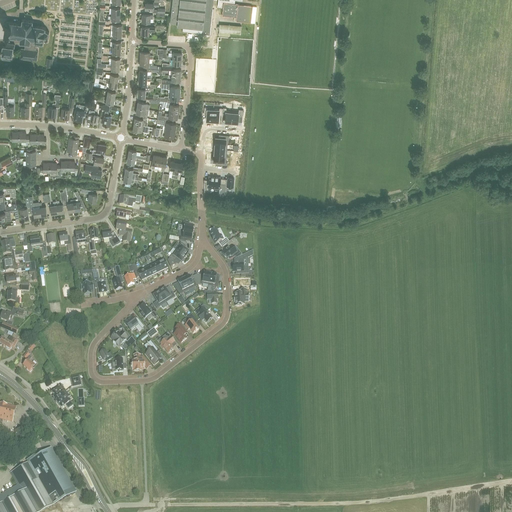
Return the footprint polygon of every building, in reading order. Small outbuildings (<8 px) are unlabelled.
[(145,9),(153,10),(154,6),(159,6),(158,0),(154,0),(155,2),(154,2),(153,3),(146,3),(145,9)] [(172,0),(170,23),(177,24),(177,25),(183,26),(182,31),(202,33),(210,34),(213,0),(172,0)] [(251,22),(253,6),(224,3),(222,16),(237,17),(236,21),(251,22)] [(24,49),(21,49),(20,59),(37,61),(38,51),(36,51),(37,45),(42,46),(43,42),(47,42),(48,37),(49,37),(48,36),(49,32),(49,31),(48,32),(45,30),(45,28),(46,28),(46,27),(45,28),(42,26),(42,25),(42,26),(37,25),(37,22),(33,21),(34,20),(33,20),(28,20),(28,19),(27,19),(27,20),(23,19),(22,19),(22,23),(17,22),(17,23),(12,22),(13,21),(12,21),(12,22),(9,22),(7,21),(5,23),(5,25),(4,32),(6,32),(6,33),(7,34),(8,34),(7,36),(10,36),(10,38),(11,36),(15,37),(15,38),(16,38),(16,37),(20,38),(20,42),(19,42),(19,43),(20,42),(25,43),(25,44),(24,49)] [(219,29),(219,35),(229,36),(230,32),(241,33),(242,26),(220,24),(220,27),(218,26),(218,29),(219,29)] [(14,48),(15,44),(6,43),(6,47),(3,46),(2,51),(1,51),(0,55),(2,55),(2,59),(12,60),(12,57),(13,48),(14,48)] [(151,63),(151,59),(139,58),(139,64),(140,64),(149,65),(151,65),(151,68),(157,69),(157,65),(153,65),(153,63),(151,63)] [(97,71),(102,71),(103,71),(103,68),(107,67),(107,64),(101,64),(102,59),(97,59),(97,68),(97,71)] [(105,83),(109,83),(109,86),(117,88),(118,82),(106,80),(105,83)] [(150,87),(142,87),(142,89),(139,89),(138,96),(141,96),(145,97),(145,95),(145,91),(150,91),(150,90),(153,90),(153,88),(150,87)] [(161,97),(161,100),(161,101),(167,101),(167,99),(170,99),(179,100),(180,93),(171,93),(171,96),(168,96),(164,96),(164,97),(161,97)] [(150,105),(146,104),(147,103),(138,101),(137,107),(149,110),(150,105)] [(167,104),(167,101),(161,101),(160,101),(160,103),(163,103),(162,105),(162,106),(170,108),(170,111),(179,112),(180,111),(180,109),(180,108),(179,108),(179,106),(171,104),(167,104)] [(56,104),(56,103),(53,103),(53,107),(49,107),(48,116),(56,116),(56,108),(56,104)] [(205,107),(204,114),(207,114),(207,115),(206,120),(207,120),(207,121),(210,122),(210,121),(212,121),(213,110),(208,109),(208,107),(205,107)] [(70,109),(69,109),(62,108),(62,115),(61,114),(60,118),(65,119),(65,118),(69,118),(70,109)] [(85,116),(87,110),(83,109),(83,110),(83,109),(79,108),(79,110),(76,109),(74,119),(82,120),(83,115),(85,116)] [(213,110),(212,121),(215,121),(215,122),(217,122),(218,121),(219,120),(219,115),(222,115),(222,109),(219,108),(219,109),(213,109),(213,110)] [(223,108),(222,115),(225,115),(225,122),(231,122),(232,111),(226,110),(226,108),(223,108)] [(232,111),(231,122),(238,123),(238,122),(238,116),(242,116),(243,109),(239,109),(238,111),(232,111)] [(89,114),(88,114),(87,121),(93,122),(93,123),(96,124),(96,123),(97,123),(98,116),(94,115),(95,111),(89,110),(89,114)] [(110,125),(112,117),(108,116),(109,112),(105,112),(103,124),(110,125)] [(147,122),(148,118),(143,117),(142,119),(135,118),(134,124),(144,126),(145,121),(147,122)] [(165,129),(175,131),(175,130),(176,130),(176,127),(176,124),(167,122),(164,122),(164,125),(166,126),(165,129)] [(149,130),(149,127),(144,126),(134,124),(133,130),(141,131),(141,132),(148,133),(149,130)] [(175,131),(165,129),(165,133),(162,132),(162,136),(165,136),(174,138),(175,134),(176,131),(175,131)] [(19,142),(19,132),(13,132),(13,136),(10,136),(10,141),(12,141),(12,142),(19,142)] [(28,141),(28,136),(26,136),(26,132),(19,132),(19,142),(26,142),(26,141),(28,141)] [(37,144),(37,134),(30,134),(30,136),(28,136),(28,141),(30,141),(30,144),(37,144)] [(37,134),(37,144),(44,144),(44,143),(46,143),(46,138),(44,138),(44,134),(37,134)] [(215,143),(226,144),(228,144),(228,139),(229,139),(230,135),(223,135),(223,138),(219,137),(215,137),(215,143)] [(68,144),(78,146),(79,139),(78,139),(78,137),(74,136),(73,138),(69,138),(68,144)] [(89,148),(90,142),(91,142),(91,138),(85,136),(84,141),(83,147),(89,148)] [(77,153),(78,146),(68,144),(67,151),(71,152),(71,154),(75,155),(76,152),(77,153)] [(100,154),(101,152),(105,153),(106,145),(98,144),(95,144),(94,147),(98,148),(97,154),(100,154)] [(26,158),(36,158),(36,152),(32,152),(32,149),(27,149),(27,152),(26,152),(26,158)] [(149,160),(150,155),(147,154),(146,156),(145,155),(144,156),(136,155),(137,151),(129,150),(128,156),(135,158),(138,158),(145,159),(146,160),(149,160)] [(158,169),(159,165),(160,156),(154,155),(151,168),(155,169),(155,168),(158,169)] [(214,155),(213,161),(217,161),(221,162),(220,165),(227,165),(228,162),(226,162),(227,156),(225,156),(214,155)] [(94,166),(98,166),(98,164),(103,165),(104,157),(95,156),(94,166)] [(160,156),(159,165),(162,165),(161,170),(165,171),(167,157),(160,156)] [(4,167),(12,163),(10,158),(1,162),(4,167)] [(36,158),(26,158),(26,165),(27,165),(27,168),(32,168),(32,165),(36,165),(36,158)] [(68,171),(68,161),(61,161),(61,165),(59,165),(59,170),(61,170),(61,171),(68,171)] [(68,161),(68,171),(75,171),(75,170),(77,170),(77,165),(75,165),(75,161),(68,161)] [(177,162),(175,175),(178,175),(179,170),(182,171),(184,164),(177,162)] [(50,163),(48,163),(43,163),(43,167),(41,167),(41,172),(43,172),(43,173),(50,173),(50,163)] [(59,170),(59,165),(57,165),(57,163),(50,163),(50,173),(57,173),(57,169),(59,170)] [(99,167),(98,166),(94,166),(86,164),(85,170),(85,173),(92,174),(92,176),(101,177),(102,170),(98,169),(99,167)] [(126,171),(125,174),(138,177),(138,174),(133,173),(133,170),(133,169),(126,168),(126,169),(125,168),(124,171),(126,171)] [(138,177),(125,174),(124,181),(131,183),(131,179),(138,180),(140,180),(140,181),(142,181),(146,181),(147,179),(140,178),(138,177)] [(208,182),(204,182),(204,192),(208,192),(209,188),(214,188),(215,177),(214,177),(214,176),(214,177),(212,177),(212,176),(211,176),(211,177),(208,176),(208,180),(208,182)] [(215,177),(214,188),(220,189),(219,194),(220,194),(223,194),(224,184),(220,184),(221,179),(221,177),(218,177),(216,177),(215,177)] [(223,194),(223,195),(226,195),(227,192),(227,189),(232,189),(233,189),(234,178),(227,178),(227,179),(227,184),(224,184),(223,194)] [(66,187),(63,187),(63,192),(65,199),(65,206),(68,205),(69,212),(75,211),(73,200),(71,200),(71,203),(68,203),(68,199),(66,187)] [(6,193),(11,192),(11,197),(16,197),(15,188),(10,188),(6,189),(6,193)] [(90,193),(89,194),(88,201),(96,202),(97,195),(90,193)] [(76,199),(73,200),(75,211),(81,210),(81,209),(81,207),(85,205),(82,199),(79,194),(76,196),(78,199),(79,201),(76,202),(76,199)] [(32,196),(29,197),(30,207),(33,207),(34,217),(41,216),(39,203),(39,202),(33,203),(32,196)] [(136,202),(140,203),(142,197),(136,196),(136,199),(132,199),(133,199),(129,198),(128,199),(121,198),(119,205),(132,207),(133,203),(135,204),(136,202)] [(0,207),(5,207),(6,211),(10,210),(14,210),(18,209),(17,203),(12,204),(12,206),(7,206),(7,204),(5,204),(4,200),(0,200),(0,207)] [(56,201),(58,213),(64,212),(63,204),(59,204),(59,201),(56,201)] [(39,203),(41,216),(47,215),(46,206),(42,207),(41,202),(39,203)] [(27,208),(24,208),(20,209),(22,219),(29,218),(27,208)] [(6,217),(11,216),(10,210),(6,211),(5,211),(5,214),(0,214),(0,221),(6,221),(6,217)] [(118,211),(117,218),(125,219),(126,220),(127,220),(129,221),(130,216),(131,212),(123,211),(123,212),(118,211)] [(183,222),(182,231),(193,233),(194,227),(189,226),(189,223),(183,222)] [(123,241),(127,242),(130,242),(131,236),(131,237),(132,232),(126,230),(127,224),(118,223),(116,230),(119,230),(118,236),(124,237),(123,241)] [(210,234),(216,244),(219,242),(223,247),(226,244),(227,244),(228,243),(229,242),(226,238),(223,240),(221,235),(220,236),(216,230),(215,231),(214,228),(209,230),(211,233),(210,234)] [(90,232),(91,236),(92,241),(98,240),(97,231),(90,232)] [(111,237),(111,235),(110,231),(102,232),(103,239),(109,239),(109,244),(111,244),(113,247),(117,244),(117,245),(121,243),(117,237),(114,239),(112,237),(111,237)] [(192,240),(193,233),(182,231),(180,241),(186,242),(186,239),(191,240),(192,240)] [(76,234),(77,241),(77,244),(81,243),(81,241),(85,240),(85,244),(89,244),(88,238),(85,238),(84,232),(76,234)] [(71,244),(68,245),(67,234),(66,234),(66,233),(63,234),(59,235),(60,243),(64,242),(65,246),(67,245),(68,252),(72,251),(71,244)] [(48,237),(49,245),(56,244),(54,236),(48,237)] [(28,245),(28,246),(29,252),(33,252),(32,247),(35,246),(35,247),(36,248),(39,247),(40,246),(40,245),(43,245),(42,239),(39,240),(39,238),(30,239),(31,244),(28,245)] [(226,250),(222,253),(223,253),(227,259),(228,258),(229,260),(235,257),(234,255),(237,253),(236,252),(233,248),(238,244),(234,238),(229,242),(228,243),(231,246),(229,247),(228,248),(226,250)] [(13,248),(16,247),(15,247),(15,244),(14,244),(14,240),(8,241),(8,242),(1,243),(2,249),(13,248)] [(176,251),(185,257),(187,256),(188,256),(190,254),(189,253),(189,252),(184,249),(186,246),(182,243),(181,243),(179,245),(180,246),(176,251)] [(184,259),(185,257),(176,251),(175,250),(170,257),(175,261),(176,259),(182,262),(183,263),(185,260),(184,259)] [(253,250),(239,257),(240,262),(238,262),(238,264),(233,264),(233,267),(232,267),(232,271),(233,271),(233,272),(236,272),(236,274),(248,274),(248,267),(243,267),(243,260),(253,255),(253,250)] [(164,261),(158,264),(162,272),(168,269),(164,261)] [(25,268),(18,269),(18,264),(16,264),(13,265),(5,266),(5,272),(14,271),(17,271),(17,273),(25,272),(25,268)] [(153,264),(148,266),(153,277),(157,274),(154,266),(153,264)] [(157,274),(162,272),(158,264),(154,266),(157,274)] [(148,279),(153,277),(148,266),(143,269),(148,279)] [(115,267),(115,271),(117,280),(113,281),(116,290),(122,288),(121,283),(122,283),(122,282),(123,281),(119,267),(115,267)] [(142,282),(148,279),(143,269),(134,273),(137,278),(140,277),(142,282)] [(98,273),(93,274),(95,289),(98,288),(99,293),(99,294),(107,292),(107,291),(108,291),(108,286),(106,286),(106,283),(106,282),(105,282),(99,283),(98,273)] [(202,284),(208,285),(210,274),(208,274),(205,273),(204,273),(203,279),(200,279),(199,285),(202,285),(202,284)] [(136,279),(134,274),(125,277),(128,287),(135,284),(133,280),(136,279)] [(218,288),(219,282),(215,281),(217,275),(216,275),(213,274),(210,274),(208,285),(208,286),(218,288)] [(16,279),(19,278),(19,275),(16,276),(16,275),(6,277),(7,283),(16,282),(16,279)] [(189,276),(184,279),(189,290),(197,286),(195,281),(192,282),(189,276)] [(251,286),(250,278),(235,279),(236,286),(251,286)] [(189,290),(184,279),(178,282),(181,288),(178,289),(181,294),(189,290)] [(84,296),(92,295),(92,294),(91,294),(91,291),(94,291),(93,284),(90,285),(90,284),(90,283),(83,284),(83,285),(81,285),(81,290),(82,290),(84,290),(84,295),(84,296)] [(162,291),(159,292),(166,303),(175,297),(172,292),(169,294),(165,288),(165,289),(164,288),(161,290),(162,291)] [(19,305),(20,298),(17,298),(17,289),(12,289),(12,293),(8,292),(8,301),(14,302),(14,305),(19,305)] [(211,291),(204,292),(205,295),(208,295),(208,300),(211,300),(212,304),(217,304),(216,300),(218,300),(217,294),(211,295),(211,291)] [(244,305),(244,302),(248,301),(248,295),(247,295),(246,291),(240,291),(240,294),(235,294),(236,306),(241,306),(241,305),(244,305)] [(166,303),(159,292),(157,294),(156,293),(154,295),(154,296),(153,296),(157,302),(154,304),(157,309),(166,303)] [(144,319),(151,314),(144,305),(139,309),(142,312),(140,313),(144,319)] [(203,306),(197,310),(197,311),(198,310),(200,313),(199,313),(200,314),(198,316),(197,316),(202,321),(204,320),(207,323),(212,318),(209,315),(210,314),(209,314),(208,312),(207,312),(203,306)] [(12,319),(14,314),(7,311),(6,314),(3,312),(1,318),(9,322),(10,318),(12,319)] [(186,319),(189,323),(185,326),(188,330),(189,329),(193,334),(195,332),(196,332),(197,331),(196,331),(199,329),(194,324),(197,321),(191,314),(186,319)] [(138,324),(142,329),(144,327),(137,318),(135,320),(133,317),(125,323),(131,331),(136,327),(135,326),(138,324)] [(8,325),(6,330),(16,335),(18,329),(8,325)] [(181,332),(184,330),(180,325),(175,329),(178,332),(174,335),(181,343),(187,339),(181,332)] [(154,328),(147,334),(151,339),(158,333),(154,328)] [(120,346),(125,351),(136,342),(132,337),(127,342),(125,340),(126,340),(125,339),(127,338),(122,333),(121,335),(119,334),(118,335),(116,333),(111,338),(114,341),(114,342),(118,347),(119,346),(120,346)] [(163,349),(164,348),(168,353),(174,349),(171,345),(175,342),(168,333),(164,337),(166,340),(161,344),(161,345),(163,349)] [(12,347),(14,348),(18,341),(10,336),(7,341),(8,341),(4,347),(7,348),(6,349),(9,351),(10,350),(10,351),(12,347)] [(151,341),(148,343),(151,347),(149,348),(151,350),(146,354),(151,361),(151,362),(152,362),(154,364),(161,359),(156,353),(158,351),(151,341)] [(100,353),(101,356),(104,360),(105,360),(106,362),(114,358),(110,353),(107,354),(105,350),(101,353),(100,353)] [(23,366),(27,369),(27,370),(30,373),(32,370),(35,366),(29,361),(32,358),(30,356),(27,353),(23,357),(28,361),(23,366)] [(132,361),(133,370),(134,370),(134,371),(141,371),(141,370),(144,370),(144,365),(147,369),(151,367),(143,357),(140,357),(140,355),(134,355),(134,359),(133,359),(134,361),(132,361)] [(59,356),(50,358),(51,364),(52,364),(53,367),(52,367),(54,373),(62,371),(59,356)] [(113,367),(116,367),(116,371),(119,371),(119,372),(123,371),(123,364),(126,364),(126,357),(120,357),(120,360),(115,360),(116,363),(113,363),(113,367)] [(79,377),(71,379),(73,387),(81,385),(79,377)] [(61,408),(65,405),(68,409),(73,406),(70,402),(68,398),(69,397),(61,385),(57,388),(58,389),(52,393),(55,397),(54,398),(55,400),(54,401),(56,403),(57,402),(61,408)] [(0,418),(13,421),(16,407),(0,403),(0,418)] [(18,446),(31,443),(28,428),(15,431),(18,446)] [(0,456),(11,452),(7,443),(0,446),(0,456)] [(26,461),(28,463),(11,473),(22,492),(0,504),(0,511),(40,511),(57,503),(75,493),(51,450),(40,456),(39,454),(26,461)]
